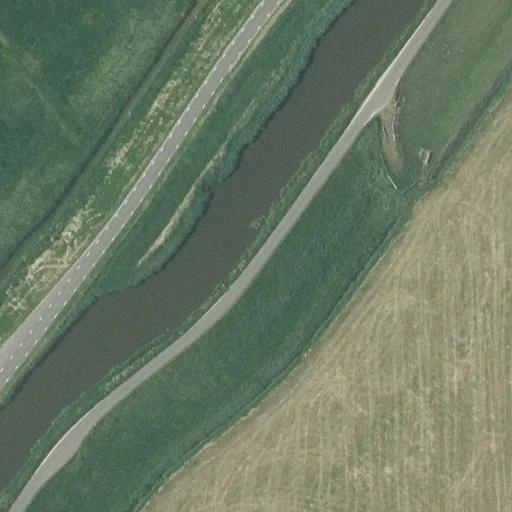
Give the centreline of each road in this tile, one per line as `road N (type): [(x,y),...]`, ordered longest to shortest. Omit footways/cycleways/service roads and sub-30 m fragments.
road 1 (unclassified): [(16,511),(86,423),(238,288),(446,0)]
road 2 (unclassified): [(0,382),(275,0)]
